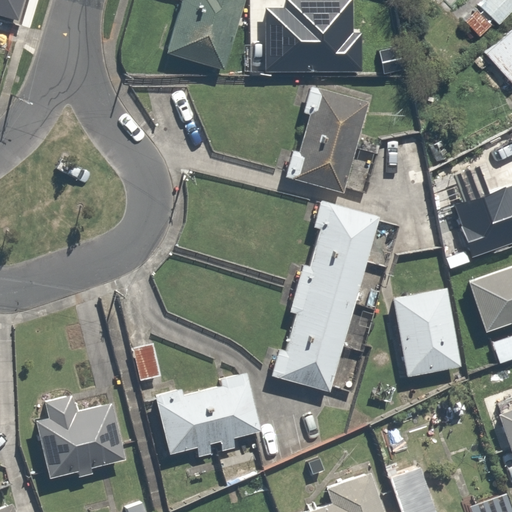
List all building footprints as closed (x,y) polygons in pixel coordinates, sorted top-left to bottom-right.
[(0,0),(0,15),(18,21),(23,0),(0,0)] [(181,0),(166,54),(225,71),(245,0),(181,0)] [(267,8),(267,71),(362,71),(362,33),(354,33),(353,0),(285,0),(286,8),(267,8)] [(511,8),(511,0),(482,0),(463,21),(483,40),(511,8)] [(511,25),(481,54),(511,86),(511,25)] [(338,193),(364,102),(306,85),(298,113),(305,115),(294,152),(288,150),(280,177),(338,193)] [(266,376),(325,393),(350,303),(355,287),(375,217),(316,200),(308,227),(315,229),(304,266),(298,264),(284,312),(291,314),(280,350),(274,349),(266,376)] [(511,262),(464,280),(494,365),(511,358),(511,262)] [(366,290),(355,287),(350,303),(362,306),(366,290)] [(442,288),(387,298),(402,377),(456,366),(442,288)] [(184,387),(152,395),(167,456),(211,445),(220,481),(253,473),(244,435),(257,431),(242,370),(215,377),(217,385),(186,393),(184,387)] [(43,404),(46,416),(32,420),(48,480),(121,460),(106,401),(75,409),(72,397),(43,404)] [(511,407),(491,416),(507,457),(511,454),(511,407)] [(326,507),(309,511),(384,511),(371,472),(320,489),(326,507)] [(507,511),(498,487),(462,501),(465,511),(507,511)]
